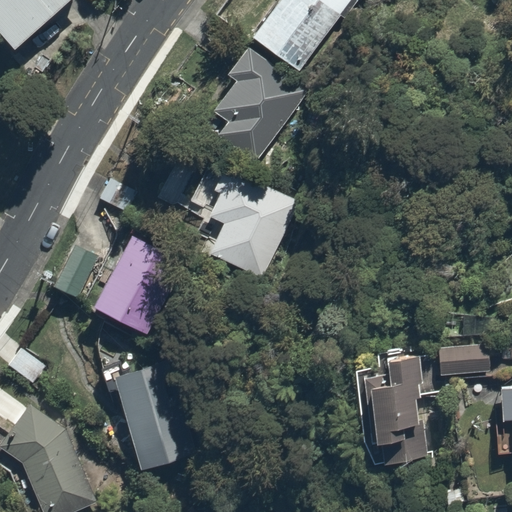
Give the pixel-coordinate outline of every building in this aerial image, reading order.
[(0,0),(0,33),(14,50),(73,0),(0,0)] [(348,0),(272,0),(249,30),(297,67),(348,0)] [(306,91),(247,43),(227,68),(239,77),(215,107),(228,118),(214,136),(247,163),(306,91)] [(297,195),(212,163),(178,151),(161,198),(202,213),(189,248),(267,277),(297,195)] [(147,191),(112,170),(95,197),(130,219),(147,191)] [(174,252),(126,231),(92,306),(139,328),(174,252)] [(486,337),(435,341),(437,371),(488,367),(486,337)] [(383,384),(364,386),(373,462),(431,455),(419,351),(380,355),(383,384)] [(144,368),(112,376),(128,440),(159,432),(144,368)] [(511,377),(502,378),(504,416),(511,415),(511,377)] [(60,511),(90,501),(67,440),(73,431),(28,400),(0,439),(0,445),(23,462),(42,511),(60,511)]
